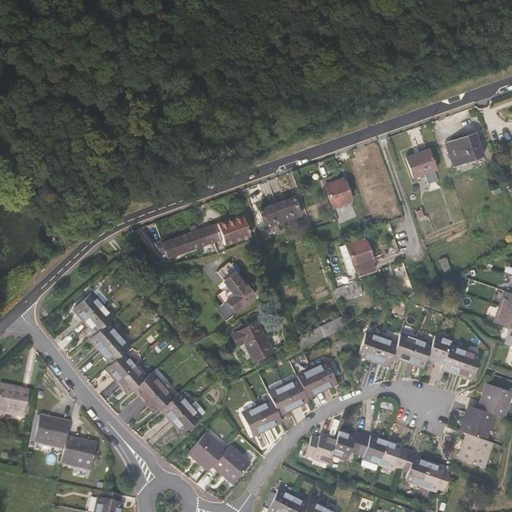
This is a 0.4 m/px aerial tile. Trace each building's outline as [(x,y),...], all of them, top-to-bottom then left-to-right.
[(484,148),(492,144),(483,127),(477,130),(475,126),(454,135),(463,156),(484,148)] [(422,172),(446,162),(438,142),(414,153),(422,172)] [(488,156),(495,153),(492,144),(484,148),(488,156)] [(328,176),(339,201),(358,194),(348,169),(328,176)] [(286,212),(303,206),(297,189),(280,195),(286,212)] [(269,219),(286,212),(280,195),(262,202),(269,219)] [(425,209),(430,207),(427,199),(422,201),(425,209)] [(229,233),(255,224),(248,204),(207,218),(211,233),(218,230),(227,228),(229,233)] [(190,240),(211,233),(207,218),(184,226),(190,240)] [(182,243),(190,240),(184,226),(176,228),(182,243)] [(172,246),(182,243),(176,228),(166,232),(170,241),(172,246)] [(360,261),(379,254),(370,231),(351,238),(360,261)] [(334,269),(349,263),(345,251),(329,257),(334,269)] [(228,279),(237,292),(260,277),(252,265),(249,267),(241,253),(227,262),(233,270),(236,274),(230,277),(228,279)] [(452,271),(459,268),(455,255),(448,258),(452,271)] [(358,279),(334,289),(336,296),(345,292),(348,299),(364,292),(358,279)] [(97,320),(114,305),(104,293),(87,308),(97,320)] [(108,333),(119,323),(125,318),(114,305),(97,320),(108,333)] [(352,325),(355,324),(348,306),(326,317),(333,335),(352,325)] [(309,346),(333,335),(326,317),(303,328),(309,346)] [(261,356),(279,348),(265,318),(247,326),(261,356)] [(113,350),(130,335),(119,323),(108,333),(103,337),(113,350)] [(365,346),(381,352),(389,330),(374,324),(365,346)] [(401,347),(415,352),(423,332),(409,327),(406,336),(401,347)] [(433,349),(451,356),(457,339),(459,334),(442,328),(438,338),(433,349)] [(397,358),(401,347),(406,336),(389,330),(381,352),(397,358)] [(430,357),(433,349),(438,338),(423,332),(415,352),(430,357)] [(134,351),(140,347),(130,335),(113,350),(123,361),(134,351)] [(349,347),(358,344),(356,335),(346,339),(349,347)] [(450,358),(464,363),(472,344),(457,339),(451,356),(450,358)] [(464,363),(479,369),(487,350),(472,344),(464,363)] [(128,378),(145,364),(134,351),(123,361),(117,366),(128,378)] [(330,381),(345,373),(335,353),(320,360),(330,381)] [(315,389),(330,381),(320,360),(304,368),(306,371),(315,389)] [(144,386),(156,376),(145,364),(128,378),(139,390),(144,386)] [(144,386),(154,398),(171,383),(161,371),(156,376),(144,386)] [(316,391),(315,389),(306,371),(291,379),(300,399),(316,391)] [(497,404),(506,407),(511,391),(511,380),(491,373),(482,398),(497,404)] [(286,406),(300,399),(291,379),(277,386),(279,391),(286,406)] [(7,407),(37,414),(44,389),(13,382),(7,407)] [(169,405),(181,394),(171,383),(154,398),(165,409),(169,405)] [(181,418),(199,402),(188,389),(181,394),(169,405),(181,418)] [(288,412),(286,406),(279,391),(264,399),(273,420),(288,412)] [(469,422),(487,429),(497,404),(482,398),(472,395),(462,420),(469,422)] [(259,426),(273,420),(264,399),(249,406),(259,426)] [(192,430),(209,414),(199,402),(181,418),(192,430)] [(74,444),(77,433),(81,418),(50,412),(44,438),(74,444)] [(351,444),(358,446),(366,426),(359,424),(357,427),(343,422),(339,432),(335,445),(349,450),(351,444)] [(460,447),(484,456),(494,431),(487,429),(469,422),(460,447)] [(331,454),(335,445),(339,432),(323,426),(322,431),(315,428),(308,445),(331,454)] [(364,450),(379,456),(389,432),(373,426),(373,429),(366,426),(358,446),(365,449),(364,450)] [(219,461),(233,445),(212,427),(194,447),(215,466),(219,461)] [(395,460),(403,463),(410,444),(404,441),(405,438),(389,432),(379,456),(394,462),(395,460)] [(71,459),(101,465),(107,440),(77,433),(74,444),(71,459)] [(239,478),(256,458),(237,441),(233,445),(219,461),(239,478)] [(407,474),(421,478),(429,456),(416,451),(418,446),(410,444),(403,463),(410,466),(407,474)] [(438,483),(444,485),(451,468),(443,465),(444,462),(429,456),(421,478),(437,485),(438,483)] [(101,509),(116,511),(124,511),(128,497),(125,497),(127,489),(119,488),(109,486),(107,493),(105,492),(101,509)] [(265,511),(266,511),(283,511),(291,499),(276,491),(265,511)] [(301,511),(305,506),(291,499),(283,511),(301,511)] [(301,511),(320,511),(322,510),(307,503),(305,506),(301,511)]
